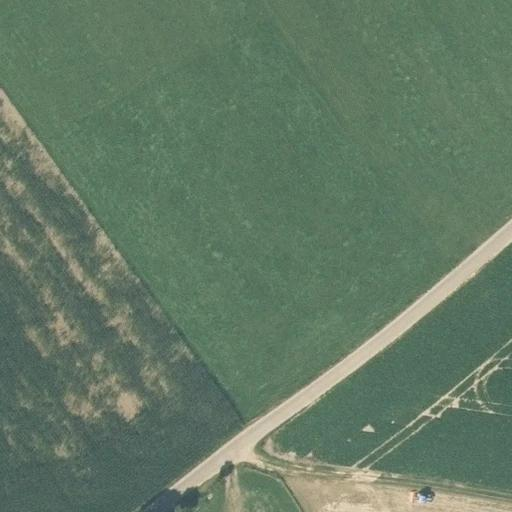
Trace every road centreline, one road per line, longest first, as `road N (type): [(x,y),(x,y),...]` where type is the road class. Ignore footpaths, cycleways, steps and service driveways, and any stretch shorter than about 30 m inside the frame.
road 1 (unclassified): [(154,511),(511,229)]
road 2 (track): [(235,448),(280,471),(511,499)]
